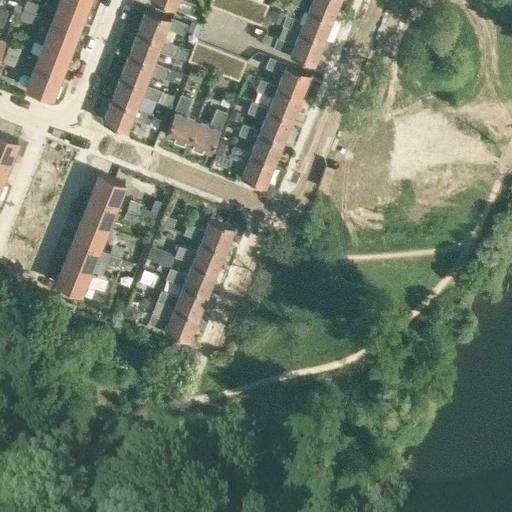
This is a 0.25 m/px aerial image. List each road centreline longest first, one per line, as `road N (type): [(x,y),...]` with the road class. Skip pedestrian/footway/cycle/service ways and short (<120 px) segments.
road 1 (residential): [(267,213),(283,212),(375,0)]
road 2 (residential): [(267,213),(92,139)]
road 3 (residential): [(267,213),(211,354)]
road 4 (residential): [(92,139),(35,275)]
road 5 (residential): [(68,129),(117,0)]
road 6 (residential): [(45,120),(0,236)]
